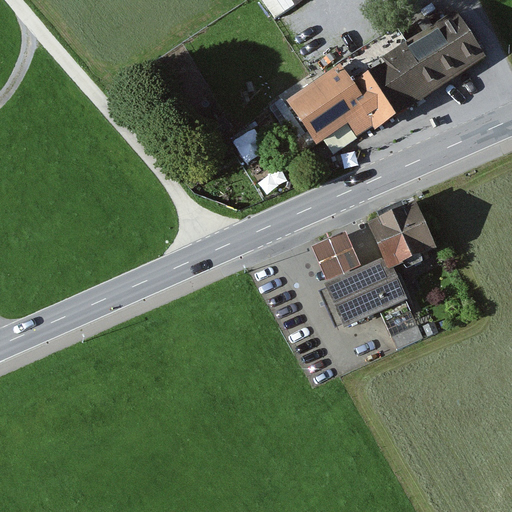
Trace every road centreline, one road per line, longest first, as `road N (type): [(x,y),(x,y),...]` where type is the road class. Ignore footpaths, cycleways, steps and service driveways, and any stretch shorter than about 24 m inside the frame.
road 1 (secondary): [(511,120),(0,345)]
road 2 (track): [(213,251),(144,150),(19,0)]
